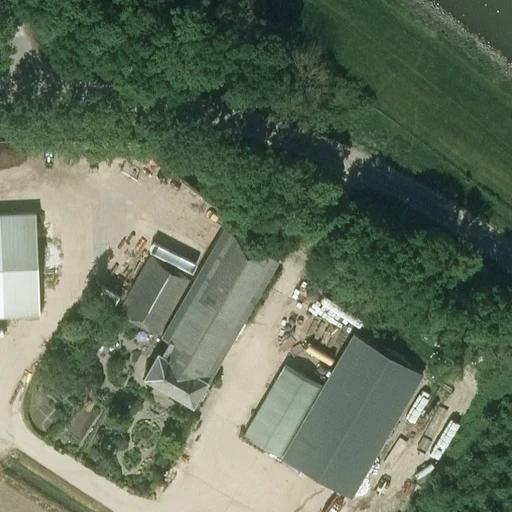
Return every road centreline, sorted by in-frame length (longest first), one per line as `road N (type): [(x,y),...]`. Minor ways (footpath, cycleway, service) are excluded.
road 1 (tertiary): [(8,86),(195,110),(306,144),(389,183),(511,266)]
road 2 (unknown): [(0,420),(149,507),(182,498),(222,438)]
